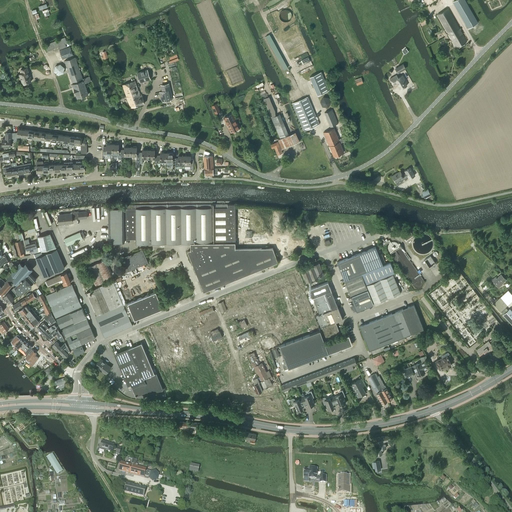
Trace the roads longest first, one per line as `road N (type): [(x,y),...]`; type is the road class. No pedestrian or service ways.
road 1 (tertiary): [(511,21),(396,143),(334,178),(269,177),(195,139),(0,103)]
road 2 (primary): [(101,408),(308,431),(375,426),(434,410)]
road 3 (unclassified): [(102,341),(326,256)]
road 4 (unclassified): [(102,341),(46,212)]
road 5 (residential): [(94,133),(193,149),(194,178)]
road 6 (unclassified): [(511,511),(434,410)]
